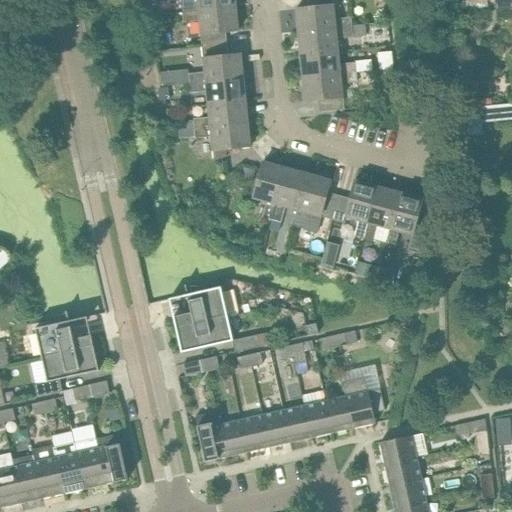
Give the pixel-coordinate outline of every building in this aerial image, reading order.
[(235,0),(196,0),(197,1),(180,3),(181,12),(236,7),(235,0)] [(298,32),(351,27),(350,17),(334,18),(331,0),(307,0),(308,8),(295,9),(298,32)] [(495,0),(496,11),(511,9),(511,8),(511,0),(495,0)] [(145,4),(146,14),(155,14),(154,4),(145,4)] [(238,31),(236,7),(181,12),(182,22),(199,20),(202,46),(227,44),(226,32),(238,31)] [(365,25),(351,27),(352,36),(366,35),(365,25)] [(351,27),(298,32),(300,55),(338,51),(337,38),(352,36),(351,27)] [(227,44),(202,46),(204,72),(188,74),(189,83),(243,77),(241,54),(228,56),(227,44)] [(338,51),(300,55),(302,78),(356,72),(355,63),(339,64),(338,51)] [(391,52),(378,53),(380,70),(393,69),(392,60),(391,52)] [(356,72),(302,78),(305,101),(318,100),(319,112),(344,110),(341,83),(357,82),(356,72)] [(243,77),(189,83),(190,93),(206,92),(207,104),(246,100),(243,77)] [(162,89),(159,89),(159,93),(160,97),(160,101),(170,100),(169,88),(162,89)] [(246,100),(207,104),(209,118),(193,120),(194,128),(248,123),(246,100)] [(483,121),(464,123),(465,135),(484,133),(483,121)] [(248,123),(194,128),(194,136),(195,139),(211,137),(213,150),(225,149),(250,146),(248,123)] [(194,128),(179,130),(179,138),(194,136),(194,128)] [(225,149),(213,150),(213,158),(226,157),(225,149)] [(271,221),(285,167),(263,161),(253,198),(266,202),(262,218),(271,221)] [(285,167),(271,221),(280,223),(284,208),(297,211),(307,174),(285,167)] [(243,169),(239,180),(251,184),(254,172),(243,169)] [(307,174),(297,211),(293,226),(303,229),(307,214),(331,220),(337,195),(327,192),(330,180),(307,174)] [(350,199),(337,195),(331,220),(342,223),(344,217),(358,221),(353,237),(363,239),(377,186),(355,180),(350,199)] [(377,186),(363,239),(372,242),(376,225),(389,229),(391,229),(401,193),(377,186)] [(391,229),(389,229),(385,245),(394,247),(398,231),(412,235),(407,251),(420,254),(426,230),(415,227),(422,198),(401,193),(391,229)] [(280,223),(271,221),(269,228),(278,231),(280,223)] [(357,263),(354,274),(368,277),(370,266),(357,263)] [(176,327),(227,316),(221,287),(205,291),(204,286),(186,286),(186,285),(185,285),(191,312),(173,316),(176,327)] [(41,357),(93,345),(91,334),(73,338),(67,311),(66,311),(66,313),(50,321),(51,325),(35,328),(41,357)] [(227,316),(176,327),(181,353),(233,341),(233,340),(227,316)] [(308,336),(318,333),(316,324),(305,326),(308,336)] [(354,331),(344,333),(347,345),(357,342),(354,331)] [(344,333),(333,336),(335,347),(347,345),(344,333)] [(257,335),(233,340),(233,341),(236,352),(260,346),(257,335)] [(335,347),(333,336),(321,339),(324,350),(335,347)] [(302,343),(291,346),(293,357),(305,354),(302,343)] [(93,345),(41,357),(47,382),(34,385),(37,397),(62,391),(60,379),(99,371),(93,345)] [(293,357),(291,346),(279,348),(282,360),(293,357)] [(260,353),(248,355),(251,366),(263,364),(260,353)] [(305,354),(293,357),(297,374),(309,372),(305,354)] [(251,366),(248,355),(237,358),(240,369),(251,366)] [(205,359),(208,372),(219,369),(216,356),(205,359)] [(208,372),(205,359),(183,364),(185,377),(208,372)] [(347,397),(354,428),(375,423),(365,377),(342,382),(346,397),(347,397)] [(106,381),(84,386),(87,399),(109,393),(106,381)] [(87,399),(84,386),(73,389),(76,401),(87,399)] [(312,438),(333,433),(326,402),(324,391),(303,396),(305,406),(312,438)] [(346,397),(326,402),(333,433),(354,428),(347,397),(346,397)] [(55,399),(43,402),(46,413),(57,410),(55,399)] [(46,413),(43,402),(32,404),(34,416),(46,413)] [(312,438),(305,406),(284,411),(291,442),(312,438)] [(13,409),(1,411),(4,422),(15,420),(13,409)] [(284,411),(263,416),(270,447),(291,442),(284,411)] [(270,447),(263,416),(241,421),(248,452),(270,447)] [(509,419),(493,421),(495,445),(511,443),(509,419)] [(241,421),(220,426),(227,457),(248,452),(241,421)] [(227,457),(220,426),(212,427),(211,423),(197,426),(205,462),(227,457)] [(476,444),(488,443),(487,431),(475,432),(476,444)] [(384,464),(416,457),(411,436),(379,443),(384,464)] [(489,454),(488,443),(476,444),(478,456),(489,454)] [(120,444),(98,449),(106,484),(128,479),(120,444)] [(64,494),(56,458),(53,445),(32,450),(33,455),(43,498),(64,494)] [(106,484),(98,449),(77,453),(85,489),(106,484)] [(77,453),(56,458),(64,494),(85,489),(77,453)] [(43,498),(33,455),(12,460),(14,468),(22,503),(43,498)] [(416,457),(384,464),(389,485),(420,478),(417,464),(416,457)] [(14,468),(0,470),(0,504),(1,508),(22,503),(14,468)] [(481,487),(493,486),(491,474),(480,475),(481,487)] [(420,478),(389,485),(394,506),(425,499),(420,478)] [(493,486),(481,487),(483,499),(494,497),(493,486)] [(427,511),(425,499),(394,506),(395,511),(427,511)]
